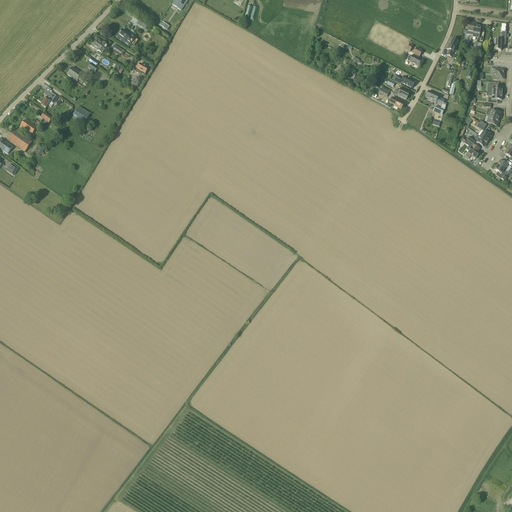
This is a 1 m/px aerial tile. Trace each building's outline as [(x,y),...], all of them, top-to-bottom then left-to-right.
[(175,0),(172,5),(181,11),(188,0),(175,0)] [(149,24),(140,19),(137,24),(145,30),(149,24)] [(468,23),(467,32),(466,35),(473,36),(473,33),(474,33),(475,26),(476,27),(477,24),(468,23)] [(473,33),(473,36),(473,37),(476,38),(479,39),(481,27),(476,27),(477,24),(476,27),(475,26),(474,33),(473,33)] [(135,39),(130,35),(123,30),(116,39),(129,48),(135,39)] [(96,38),(93,42),(105,50),(108,46),(96,38)] [(449,50),(447,56),(452,58),(454,53),(459,42),(452,38),(447,50),(449,50)] [(490,47),(494,48),(494,51),(501,51),(501,41),(490,40),(490,47)] [(105,50),(93,42),(91,46),(98,51),(97,53),(97,55),(100,57),(101,56),(102,54),(103,54),(105,50)] [(114,45),(112,49),(122,56),(125,52),(114,45)] [(409,57),(407,61),(408,62),(409,63),(419,67),(422,61),(418,59),(423,51),(417,48),(414,54),(412,57),(411,56),(409,57)] [(87,56),(85,59),(96,66),(98,63),(87,56)] [(91,64),(88,68),(95,73),(98,68),(91,64)] [(136,71),(136,72),(144,76),(144,75),(148,69),(140,64),(136,71)] [(73,67),(72,68),(67,75),(77,82),(79,80),(83,83),(88,75),(85,73),(84,76),(82,74),(73,67)] [(492,67),(492,72),(494,72),(493,75),(493,79),(498,80),(498,79),(503,79),(503,71),(498,70),(498,68),(492,67)] [(357,76),(353,83),(358,86),(362,79),(357,76)] [(397,76),(394,82),(401,85),(402,83),(412,89),(415,82),(404,77),(403,79),(397,76)] [(388,82),(386,85),(393,88),(396,83),(389,79),(385,77),(383,80),(388,82)] [(492,94),(502,94),(502,88),(496,87),(496,84),(489,83),(489,90),(492,90),(492,94)] [(52,103),(56,96),(50,92),(51,90),(48,88),(43,95),(47,97),(46,99),(41,105),(46,108),(50,102),(52,103)] [(394,94),(397,96),(406,100),(410,93),(401,88),(399,91),(396,90),(394,94)] [(380,89),(377,94),(381,96),(381,95),(387,98),(389,94),(380,89)] [(436,104),(436,103),(443,106),(445,100),(439,98),(440,96),(429,91),(426,98),(433,101),(432,102),(436,104)] [(501,101),(502,94),(492,94),(486,93),(486,97),(488,97),(488,103),(495,104),(495,100),(501,101)] [(389,103),(389,105),(393,107),(394,106),(401,110),(404,105),(401,103),(401,102),(397,100),(394,99),(393,100),(391,99),(389,103)] [(435,106),(433,112),(441,116),(444,110),(435,106)] [(79,107),(73,118),(84,125),(90,114),(79,107)] [(491,110),(489,117),(499,120),(500,116),(501,113),(491,110)] [(44,113),(41,117),(49,123),(52,119),(44,113)] [(68,121),(62,117),(60,121),(65,125),(64,126),(68,129),(70,124),(67,122),(68,121)] [(499,120),(489,117),(487,123),(496,126),(497,123),(498,124),(499,120)] [(28,121),(27,121),(25,120),(20,127),(32,135),(37,128),(29,123),(30,122),(28,121)] [(17,130),(16,130),(15,130),(8,140),(25,153),(32,142),(20,133),(20,132),(17,130)] [(484,132),(480,137),(487,142),(491,137),(484,132)] [(487,142),(480,137),(476,142),(484,147),(487,142)] [(13,148),(0,138),(0,149),(8,155),(13,148)] [(473,145),(468,153),(466,155),(470,158),(471,155),(476,159),(480,153),(478,152),(480,149),(473,145)] [(39,146),(34,153),(40,157),(45,150),(39,146)] [(500,160),(497,165),(505,171),(509,166),(500,160)] [(11,164),(6,171),(13,176),(19,169),(11,164)] [(498,173),(502,175),(505,171),(497,165),(494,170),(498,173)]
